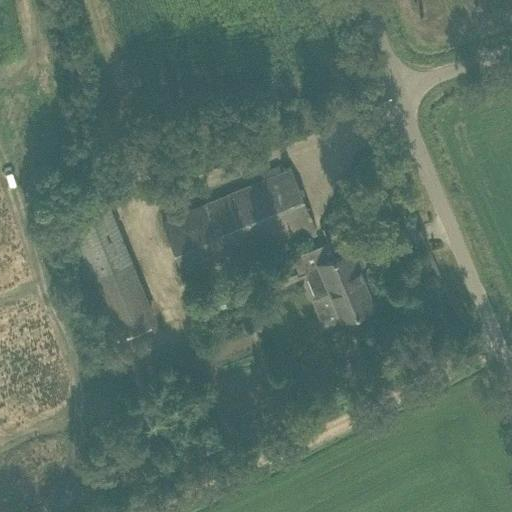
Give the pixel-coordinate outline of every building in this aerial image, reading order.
[(161,221),(186,282),(315,228),(290,167),(161,221)] [(151,316),(111,199),(71,213),(111,330),(151,316)] [(373,305),(357,266),(361,264),(354,248),(304,268),(315,296),(330,289),(342,318),(373,305)] [(270,272),(276,287),(298,277),(292,263),(270,272)] [(291,375),(296,386),(306,382),(301,371),(291,375)]
